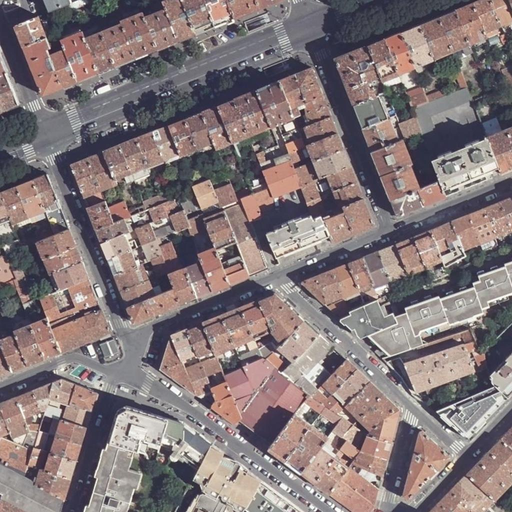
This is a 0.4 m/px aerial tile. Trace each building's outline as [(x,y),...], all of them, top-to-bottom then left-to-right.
[(45,0),(51,12),(57,9),(66,6),(71,4),(72,3),(71,0),(45,0)] [(71,4),(73,10),(90,3),(88,0),(80,0),(72,3),(71,4)] [(190,37),(197,34),(183,0),(167,0),(163,2),(166,8),(179,41),(190,37)] [(209,29),(215,26),(204,0),(183,0),(197,34),(209,29)] [(228,21),(235,18),(227,0),(204,0),(215,26),(228,21)] [(260,8),(256,0),(227,0),(235,18),(250,12),(260,8)] [(281,0),(256,0),(260,8),(273,4),(281,0)] [(481,0),(479,1),(472,4),(484,33),(500,26),(489,0),(481,0)] [(489,0),(500,26),(508,23),(511,21),(511,9),(508,0),(489,0)] [(163,2),(149,7),(152,14),(166,8),(163,2)] [(70,15),(75,14),(73,10),(71,4),(66,6),(70,15)] [(463,7),(456,10),(470,45),(486,38),(484,33),(472,4),(463,7)] [(179,41),(166,8),(152,14),(144,17),(157,50),(171,44),(179,41)] [(60,17),(57,9),(51,12),(50,12),(53,20),(60,17)] [(446,14),(439,17),(453,52),(463,48),(470,45),(456,10),(446,14)] [(149,53),(157,50),(144,17),(142,12),(121,21),(122,23),(136,58),(149,53)] [(114,26),(122,23),(121,21),(118,15),(110,18),(114,26)] [(16,26),(24,47),(47,37),(38,17),(16,26)] [(428,21),(419,25),(433,60),(453,52),(439,17),(428,21)] [(128,61),(136,58),(122,23),(114,26),(101,32),(115,66),(128,61)] [(82,32),(85,38),(101,32),(99,25),(82,32)] [(409,29),(400,32),(414,68),(433,60),(419,25),(409,29)] [(59,34),(61,40),(82,31),(79,26),(59,34)] [(91,76),(99,73),(85,38),(82,32),(82,31),(61,40),(62,43),(65,49),(78,81),(91,76)] [(110,69),(115,66),(101,32),(85,38),(99,73),(110,69)] [(391,36),(384,39),(398,75),(414,68),(400,32),(391,36)] [(54,91),(63,87),(50,55),(47,49),(51,47),(47,37),(24,47),(44,95),(54,91)] [(376,42),(368,46),(380,76),(382,82),(398,75),(384,39),(376,42)] [(62,43),(56,45),(58,52),(65,49),(62,43)] [(473,53),(470,45),(463,48),(465,54),(466,55),(473,53)] [(345,85),(353,105),(376,96),(373,89),(370,90),(367,82),(380,76),(368,46),(349,53),(335,59),(345,85)] [(453,52),(455,58),(465,54),(463,48),(453,52)] [(78,81),(65,49),(58,52),(50,55),(63,87),(73,83),(78,81)] [(433,60),(437,68),(456,60),(455,58),(453,52),(433,60)] [(414,68),(417,75),(437,68),(433,60),(414,68)] [(319,85),(312,67),(306,70),(296,74),(307,102),(323,95),(319,85)] [(467,87),(460,71),(455,73),(462,89),(467,87)] [(20,104),(8,73),(0,76),(0,103),(3,112),(13,107),(20,104)] [(280,80),(291,109),(299,105),(306,103),(307,102),(296,74),(286,78),(280,80)] [(257,89),(272,127),(279,124),(294,118),(291,109),(280,80),(268,85),(257,89)] [(428,116),(471,100),(467,87),(462,89),(448,95),(428,102),(411,109),(415,118),(420,132),(430,156),(432,160),(477,142),(472,130),(439,143),(428,116)] [(245,94),(234,99),(249,136),(272,127),(257,89),(245,94)] [(428,102),(448,95),(446,89),(426,97),(428,102)] [(386,92),(379,95),(382,103),(389,100),(386,92)] [(411,109),(428,102),(426,97),(425,93),(408,100),(411,109)] [(324,98),(323,95),(307,102),(306,103),(308,112),(327,105),(324,98)] [(362,129),(388,118),(385,110),(382,103),(379,95),(376,96),(353,105),(359,119),(362,129)] [(225,102),(218,105),(233,142),(249,136),(234,99),(225,102)] [(208,109),(202,112),(214,142),(217,149),(224,146),(233,142),(218,105),(208,109)] [(291,109),(294,118),(298,116),(303,115),(299,105),(291,109)] [(329,109),(327,105),(308,112),(313,124),(332,116),(329,109)] [(392,107),(385,110),(388,118),(395,115),(392,107)] [(192,116),(185,118),(197,148),(198,149),(214,142),(202,112),(192,116)] [(308,112),(303,115),(305,121),(300,122),(303,128),(305,127),(313,124),(308,112)] [(334,123),(332,116),(313,124),(305,127),(311,143),(338,133),(334,123)] [(175,123),(169,125),(181,153),(181,155),(187,152),(197,148),(185,118),(175,123)] [(294,118),(279,124),(289,152),(300,148),(305,146),(299,130),(297,124),(294,118)] [(368,142),(372,152),(397,142),(388,118),(362,129),(368,142)] [(420,132),(415,118),(399,125),(404,139),(420,132)] [(484,132),(487,137),(506,129),(504,124),(484,132)] [(159,129),(153,131),(164,160),(181,153),(169,125),(159,129)] [(511,169),(511,143),(506,129),(487,137),(487,138),(499,167),(501,174),(511,169)] [(144,135),(137,138),(148,166),(164,160),(153,131),(144,135)] [(340,139),(338,133),(311,143),(308,145),(314,162),(344,149),(340,139)] [(127,142),(120,144),(131,173),(148,166),(137,138),(127,142)] [(487,138),(477,142),(432,160),(439,180),(443,190),(489,171),(499,167),(487,138)] [(409,165),(411,164),(402,140),(397,142),(407,166),(409,165)] [(377,166),(381,176),(407,166),(397,142),(372,152),(377,166)] [(104,151),(115,179),(124,175),(131,173),(120,144),(110,148),(104,151)] [(254,147),(257,154),(263,152),(260,144),(254,147)] [(257,154),(258,158),(264,156),(279,149),(280,148),(279,145),(263,152),(257,154)] [(224,146),(217,149),(219,155),(226,152),(224,146)] [(197,166),(203,163),(198,149),(197,148),(187,152),(188,155),(192,153),(197,166)] [(304,158),(300,148),(289,152),(289,153),(291,160),(293,163),(297,161),(304,158)] [(344,149),(314,162),(320,178),(324,176),(328,175),(351,166),(347,156),(344,149)] [(88,157),(101,190),(117,184),(115,179),(104,151),(95,155),(88,157)] [(164,160),(167,166),(183,159),(181,155),(181,153),(164,160)] [(264,156),(258,158),(264,171),(267,170),(266,167),(268,166),(264,156)] [(83,197),(101,190),(88,157),(78,162),(70,165),(83,197)] [(151,173),(152,176),(168,169),(167,166),(164,160),(148,166),(151,173)] [(274,196),(301,186),(295,169),(293,163),(291,160),(267,170),(264,171),(268,182),(270,188),(274,196)] [(312,181),(306,165),(300,167),(295,169),(301,186),(312,181)] [(391,200),(418,189),(409,165),(407,166),(381,176),(387,189),(391,200)] [(131,173),(134,179),(151,173),(148,166),(131,173)] [(353,172),(351,166),(328,175),(329,179),(334,191),(357,182),(353,172)] [(134,179),(131,173),(124,175),(127,182),(134,179)] [(213,179),(215,185),(229,180),(227,173),(213,179)] [(40,177),(33,179),(45,210),(46,212),(61,206),(48,174),(40,177)] [(17,186),(29,216),(45,210),(33,179),(22,184),(17,186)] [(210,180),(194,186),(195,188),(202,208),(205,207),(219,201),(214,191),(210,180)] [(437,200),(446,197),(443,190),(439,180),(418,189),(425,205),(437,200)] [(307,202),(319,198),(313,181),(312,181),(301,186),(307,202)] [(270,188),(268,182),(252,188),(254,194),(270,188)] [(357,182),(334,191),(340,208),(343,207),(364,199),(360,189),(357,182)] [(231,184),(214,191),(219,201),(220,204),(221,207),(222,206),(238,200),(236,195),(231,184)] [(1,192),(13,223),(29,216),(17,186),(7,190),(1,192)] [(195,188),(178,195),(179,197),(184,209),(188,219),(202,214),(204,213),(202,208),(195,188)] [(236,195),(238,200),(242,198),(254,194),(252,188),(236,195)] [(270,188),(254,194),(260,212),(273,208),(274,196),(270,188)] [(176,189),(160,195),(161,199),(163,203),(174,199),(179,197),(178,195),(176,189)] [(397,216),(425,205),(418,189),(391,200),(395,210),(397,216)] [(0,227),(13,223),(1,192),(0,192),(0,227)] [(254,194),(242,198),(244,204),(251,221),(262,217),(260,212),(254,194)] [(511,197),(507,199),(500,202),(511,231),(511,197)] [(244,204),(242,198),(238,200),(222,206),(224,211),(224,212),(244,204)] [(319,198),(307,202),(312,214),(314,219),(322,215),(326,213),(325,211),(319,198)] [(144,205),(146,210),(149,209),(163,203),(161,199),(144,205)] [(179,211),(174,199),(163,203),(149,209),(154,221),(171,215),(179,211)] [(374,226),(364,199),(343,207),(345,211),(354,234),(366,229),(374,226)] [(96,229),(114,223),(108,208),(105,200),(88,207),(89,212),(96,229)] [(108,208),(114,223),(124,218),(128,217),(130,216),(128,211),(124,201),(108,208)] [(491,206),(484,209),(496,238),(511,231),(500,202),(491,206)] [(128,211),(130,216),(131,216),(144,211),(146,210),(144,205),(144,204),(128,211)] [(260,272),(269,269),(251,221),(244,204),(224,212),(236,242),(237,245),(239,251),(246,268),(249,276),(260,272)] [(62,210),(61,206),(46,212),(49,218),(52,229),(54,234),(69,228),(62,210)] [(175,225),(177,231),(188,226),(191,226),(188,219),(184,209),(179,211),(171,215),(175,225)] [(475,212),(467,215),(480,244),(496,238),(484,209),(475,212)] [(29,216),(32,224),(49,218),(46,212),(45,210),(29,216)] [(146,216),(144,211),(131,216),(133,221),(136,220),(146,216)] [(224,211),(204,219),(207,227),(208,231),(211,238),(212,241),(215,247),(216,250),(233,243),(236,242),(224,212),(224,211)] [(345,238),(354,234),(345,211),(324,219),(330,236),(333,242),(345,238)] [(202,214),(188,219),(191,226),(188,226),(191,233),(200,230),(207,227),(204,219),(202,214)] [(268,232),(277,257),(330,236),(324,219),(322,215),(314,219),(312,214),(268,232)] [(458,219),(451,222),(463,251),(468,249),(480,244),(467,215),(458,219)] [(100,239),(101,242),(125,233),(129,231),(128,228),(127,225),(125,221),(124,218),(114,223),(96,229),(100,239)] [(444,225),(440,226),(451,253),(441,257),(442,261),(445,267),(457,261),(460,259),(465,256),(463,251),(451,222),(444,225)] [(150,223),(136,229),(142,245),(156,239),(157,239),(156,236),(154,233),(150,223)] [(177,231),(175,225),(154,233),(156,236),(158,235),(159,238),(172,233),(177,231)] [(434,229),(431,230),(441,257),(451,253),(440,226),(434,229)] [(69,228),(54,234),(39,241),(37,241),(43,258),(44,258),(76,245),(74,241),(69,228)] [(54,234),(52,229),(37,236),(39,241),(54,234)] [(420,234),(414,237),(426,267),(433,264),(442,261),(441,257),(431,230),(420,234)] [(106,253),(108,259),(132,249),(129,242),(125,233),(101,242),(106,253)] [(20,242),(22,247),(37,241),(39,241),(37,236),(37,235),(20,242)] [(403,241),(396,244),(408,275),(426,267),(414,237),(403,241)] [(156,239),(142,245),(149,261),(151,260),(162,256),(159,247),(156,239)] [(134,240),(129,242),(132,249),(132,250),(137,248),(136,247),(137,247),(136,244),(134,240)] [(7,254),(13,251),(22,247),(20,242),(20,241),(4,247),(7,254)] [(501,249),(507,247),(504,241),(498,244),(501,249)] [(169,274),(182,269),(171,243),(159,247),(162,256),(168,272),(169,274)] [(387,248),(379,251),(391,282),(398,279),(408,275),(396,244),(387,248)] [(480,244),(468,249),(471,255),(482,250),(480,244)] [(80,257),(78,251),(76,245),(44,258),(50,274),(82,261),(80,257)] [(222,287),(229,284),(226,276),(219,259),(218,256),(216,250),(215,247),(199,253),(199,254),(202,261),(213,291),(222,287)] [(132,249),(108,259),(110,263),(113,270),(114,275),(138,265),(132,250),(132,249)] [(7,254),(13,270),(19,267),(13,251),(7,254)] [(239,251),(232,254),(238,271),(246,268),(239,251)] [(371,255),(362,258),(373,286),(375,289),(391,282),(379,251),(371,255)] [(13,270),(7,254),(0,256),(0,284),(13,279),(16,278),(13,270)] [(226,276),(235,272),(229,255),(223,257),(219,259),(226,276)] [(162,256),(151,260),(157,276),(159,275),(168,272),(162,256)] [(355,261),(348,264),(359,291),(373,286),(362,258),(355,261)] [(84,266),(82,261),(50,274),(57,290),(89,277),(84,266)] [(206,294),(213,291),(202,261),(185,268),(197,298),(206,294)] [(417,347),(423,345),(420,335),(422,335),(423,332),(450,323),(451,326),(485,315),(484,311),(492,308),(490,303),(510,297),(511,295),(511,263),(507,265),(508,268),(501,270),(500,267),(493,269),(494,272),(481,277),(483,281),(476,284),(477,288),(470,290),(469,287),(463,289),(464,292),(443,299),(442,296),(435,299),(434,295),(428,297),(429,301),(408,308),(410,312),(394,318),(397,323),(367,336),(381,347),(392,356),(417,347)] [(121,291),(148,280),(142,264),(141,264),(138,265),(114,275),(116,279),(121,291)] [(340,267),(332,271),(343,297),(343,299),(359,292),(359,291),(348,264),(340,267)] [(427,271),(426,267),(408,275),(413,286),(428,280),(427,277),(429,276),(427,271)] [(431,280),(447,273),(447,272),(445,267),(436,271),(434,268),(427,271),(429,276),(430,279),(431,280)] [(190,300),(197,298),(185,268),(182,269),(169,274),(174,288),(181,304),(190,300)] [(239,281),(249,276),(246,268),(238,271),(235,272),(226,276),(229,284),(239,281)] [(323,274),(315,277),(326,304),(333,301),(336,300),(343,297),(332,271),(323,274)] [(168,272),(159,275),(166,292),(174,288),(169,274),(168,272)] [(96,295),(89,277),(57,290),(39,297),(41,303),(47,317),(49,323),(72,314),(99,303),(96,295)] [(325,305),(326,304),(315,277),(302,283),(302,284),(314,295),(325,305)] [(0,291),(15,285),(13,279),(0,284),(0,291)] [(127,307),(155,296),(152,289),(148,280),(121,291),(125,302),(127,307)] [(392,286),(391,282),(375,289),(379,299),(395,292),(392,286)] [(23,285),(17,288),(23,304),(29,301),(23,285)] [(152,289),(155,296),(162,293),(159,286),(152,289)] [(364,304),(379,299),(375,289),(373,286),(359,291),(359,292),(362,300),(364,304)] [(154,315),(181,304),(174,288),(166,292),(162,293),(155,296),(127,307),(134,323),(154,315)] [(267,296),(259,299),(271,330),(272,329),(281,342),(304,320),(275,293),(267,296)] [(41,303),(39,297),(29,301),(23,304),(25,310),(41,303)] [(340,319),(350,315),(350,314),(349,312),(345,303),(343,299),(343,297),(336,300),(337,302),(334,304),(333,301),(326,304),(325,305),(333,312),(340,319)] [(490,303),(492,308),(511,301),(510,297),(490,303)] [(394,318),(387,298),(350,314),(350,315),(340,319),(351,330),(361,339),(362,338),(367,336),(397,323),(394,318)] [(240,307),(253,337),(270,330),(271,330),(259,299),(249,303),(240,307)] [(364,304),(362,300),(351,304),(350,301),(345,303),(349,312),(365,305),(364,304)] [(221,314),(234,346),(246,340),(253,337),(240,307),(229,311),(221,314)] [(110,332),(101,309),(74,320),(52,329),(61,352),(74,347),(83,343),(88,341),(95,339),(110,332)] [(74,320),(72,314),(49,323),(52,329),(74,320)] [(211,318),(202,322),(213,349),(215,354),(234,346),(221,314),(211,318)] [(54,355),(61,352),(52,329),(49,323),(47,317),(31,324),(45,359),(54,355)] [(12,325),(14,330),(31,324),(28,319),(12,325)] [(311,326),(304,320),(281,342),(278,346),(279,347),(287,354),(293,360),(319,333),(311,326)] [(193,325),(186,328),(197,354),(198,356),(213,349),(202,322),(193,325)] [(488,366),(490,378),(511,354),(511,322),(484,351),(488,366)] [(38,361),(45,359),(31,324),(14,330),(16,334),(29,365),(38,361)] [(171,334),(181,360),(197,354),(186,328),(179,331),(171,334)] [(262,358),(264,360),(266,358),(273,352),(279,347),(278,346),(281,342),(272,329),(271,330),(270,330),(272,335),(274,340),(258,348),(262,358)] [(417,347),(419,352),(456,340),(456,339),(463,336),(466,343),(476,340),(472,329),(423,345),(417,347)] [(325,339),(319,333),(293,360),(287,366),(281,372),(282,373),(295,383),(317,361),(332,346),(325,339)] [(22,368),(29,365),(16,334),(8,337),(0,340),(12,372),(22,368)] [(160,368),(196,394),(189,377),(185,368),(181,360),(171,334),(160,368)] [(274,340),(272,335),(268,337),(268,336),(259,340),(260,341),(256,343),(258,347),(258,348),(274,340)] [(246,340),(248,345),(255,342),(253,337),(246,340)] [(12,372),(0,340),(0,376),(6,374),(12,372)] [(477,355),(481,353),(476,340),(466,343),(469,349),(472,347),(477,355)] [(434,386),(475,370),(464,344),(404,364),(416,392),(428,388),(434,386)] [(238,356),(243,366),(262,358),(258,348),(258,347),(238,356)] [(488,366),(484,351),(481,353),(477,355),(481,368),(488,366)] [(266,358),(281,372),(287,366),(281,360),(273,352),(266,358)] [(494,385),(507,397),(511,391),(511,354),(490,378),(492,386),(494,385)] [(221,369),(216,356),(200,363),(204,371),(206,376),(211,374),(221,369)] [(226,381),(234,400),(240,417),(238,419),(251,429),(272,444),(294,413),(297,410),(303,401),(309,394),(295,383),(282,373),(281,372),(266,358),(264,360),(262,358),(243,366),(223,374),(224,377),(226,381)] [(346,359),(331,375),(322,384),(332,393),(336,390),(357,369),(351,363),(346,359)] [(317,361),(295,383),(309,394),(311,396),(317,389),(319,387),(322,384),(331,375),(324,368),(317,361)] [(189,377),(204,371),(200,363),(200,362),(197,363),(185,368),(189,377)] [(349,402),(369,381),(362,374),(357,369),(336,390),(349,402)] [(189,377),(196,394),(196,395),(211,389),(210,388),(208,380),(206,376),(204,371),(189,377)] [(53,383),(49,398),(61,401),(66,403),(66,402),(68,403),(70,404),(77,385),(63,379),(58,381),(53,383)] [(226,381),(210,388),(211,389),(215,400),(212,406),(223,414),(235,423),(238,419),(240,417),(234,400),(226,381)] [(369,381),(349,402),(345,406),(359,418),(383,394),(375,386),(369,381)] [(41,411),(46,410),(47,405),(49,398),(53,383),(43,387),(33,390),(41,411)] [(77,385),(70,404),(92,410),(97,393),(85,388),(77,385)] [(436,410),(467,439),(491,414),(507,397),(494,385),(492,386),(453,403),(436,410)] [(215,400),(211,389),(196,395),(212,406),(215,400)] [(322,403),(327,398),(319,391),(317,389),(311,396),(322,403)] [(25,394),(16,397),(24,417),(41,411),(33,390),(25,394)] [(453,403),(447,392),(426,401),(436,410),(453,403)] [(309,394),(303,401),(320,413),(325,406),(322,403),(311,396),(309,394)] [(383,394),(359,418),(367,427),(371,430),(395,405),(388,398),(383,394)] [(325,406),(337,414),(343,407),(332,397),(331,395),(330,395),(327,398),(322,403),(325,406)] [(8,400),(0,403),(11,431),(13,435),(13,437),(29,431),(30,430),(27,424),(24,417),(16,397),(8,400)] [(48,415),(61,419),(66,403),(61,401),(59,409),(47,405),(46,410),(45,414),(48,415)] [(0,403),(0,435),(11,431),(0,403)] [(90,418),(92,410),(70,404),(68,403),(63,420),(87,427),(90,418)] [(391,442),(399,409),(395,405),(371,430),(369,432),(367,434),(391,442)] [(135,449),(139,450),(142,441),(138,440),(139,435),(142,436),(143,433),(145,434),(146,439),(161,444),(161,443),(168,418),(128,406),(117,413),(109,441),(135,449)] [(325,406),(320,413),(325,416),(327,417),(331,420),(337,424),(342,418),(337,414),(325,406)] [(359,418),(345,406),(343,407),(337,414),(342,418),(337,424),(333,430),(337,433),(340,435),(341,436),(352,424),(359,418)] [(285,460),(311,425),(294,413),(272,444),(269,448),(285,460)] [(198,468),(211,443),(184,423),(168,418),(161,443),(176,448),(169,458),(175,462),(180,454),(198,468)] [(86,430),(87,427),(63,420),(62,419),(57,436),(82,444),(86,430)] [(337,424),(331,420),(327,426),(332,431),(333,430),(337,424)] [(352,424),(341,436),(359,449),(367,434),(352,424)] [(293,466),(300,472),(320,446),(328,436),(311,425),(285,460),(293,466)] [(511,428),(501,439),(511,449),(511,428)] [(24,447),(35,451),(36,448),(41,431),(30,430),(29,431),(28,438),(24,447)] [(332,440),(337,433),(333,430),(332,431),(328,436),(332,440)] [(52,435),(41,431),(36,448),(44,450),(47,440),(50,441),(52,435)] [(428,479),(450,457),(423,431),(420,432),(412,464),(403,496),(408,499),(428,479)] [(389,448),(391,442),(367,434),(359,449),(360,450),(387,458),(389,448)] [(13,435),(7,440),(16,444),(13,437),(13,435)] [(337,446),(340,448),(346,440),(341,436),(340,435),(337,439),(340,441),(336,445),(337,446)] [(82,444),(57,436),(53,450),(52,453),(77,461),(82,444)] [(0,445),(0,464),(65,499),(68,491),(72,478),(46,470),(42,468),(31,465),(35,451),(24,447),(22,446),(16,444),(7,440),(4,438),(2,439),(1,444),(0,445)] [(511,449),(501,439),(467,475),(489,494),(496,501),(511,483),(511,449)] [(346,440),(340,448),(343,450),(345,452),(354,458),(360,450),(359,449),(346,440)] [(126,511),(134,488),(138,473),(129,470),(135,449),(109,441),(106,450),(98,478),(90,503),(91,503),(90,506),(87,511),(126,511)] [(224,453),(211,443),(198,468),(189,486),(175,511),(225,511),(229,504),(227,503),(231,496),(234,498),(237,502),(245,507),(260,482),(238,466),(222,455),(224,453)] [(309,478),(315,482),(334,456),(320,446),(300,472),(309,478)] [(31,465),(42,468),(47,451),(44,450),(36,448),(35,451),(31,465)] [(340,448),(338,450),(334,456),(339,460),(345,452),(343,450),(340,448)] [(98,478),(106,450),(103,449),(101,456),(102,456),(98,470),(97,469),(95,477),(98,478)] [(360,450),(354,458),(351,462),(357,464),(383,475),(385,465),(387,458),(360,450)] [(72,478),(77,461),(52,453),(46,470),(72,478)] [(324,489),(330,493),(348,467),(339,460),(334,456),(315,482),(324,489)] [(29,511),(61,511),(65,499),(0,464),(0,490),(5,492),(3,498),(29,511)] [(370,511),(375,507),(379,489),(348,467),(330,493),(339,500),(355,511),(370,511)] [(452,490),(439,504),(449,511),(471,511),(489,494),(467,475),(452,490)] [(260,482),(245,507),(251,511),(301,511),(291,504),(292,502),(283,496),(282,498),(278,495),(260,482)] [(508,511),(505,509),(503,507),(500,504),(496,501),(489,494),(471,511),(508,511)] [(0,511),(29,511),(3,498),(3,499),(0,507),(0,511)] [(509,501),(506,498),(500,504),(503,507),(509,501)]
